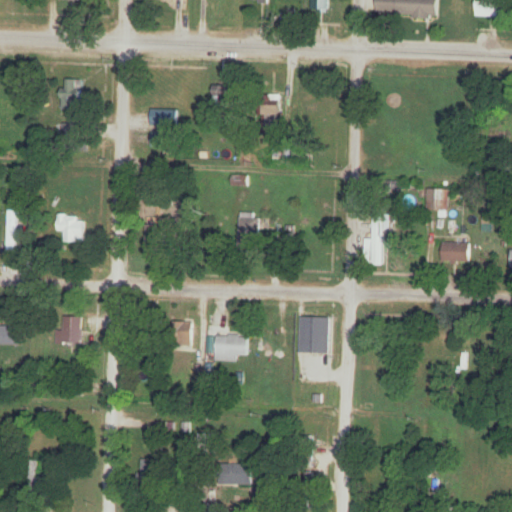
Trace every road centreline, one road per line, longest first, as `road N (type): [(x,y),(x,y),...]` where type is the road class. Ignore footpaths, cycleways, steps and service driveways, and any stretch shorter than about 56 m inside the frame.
road 1 (residential): [(106,511),(125,0)]
road 2 (residential): [(341,511),(359,0)]
road 3 (residential): [(511,295),(115,281)]
road 4 (residential): [(511,56),(124,43)]
road 5 (residential): [(124,43),(0,38)]
